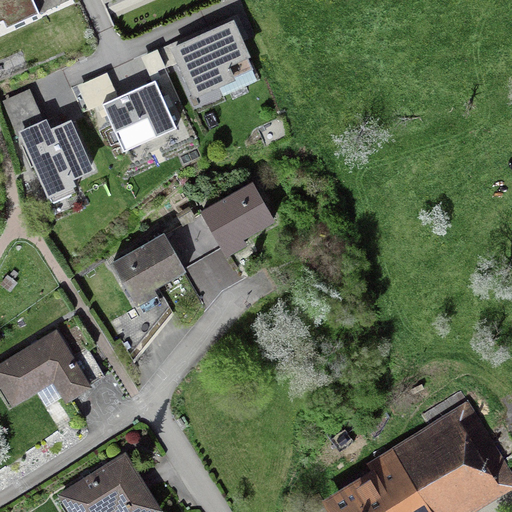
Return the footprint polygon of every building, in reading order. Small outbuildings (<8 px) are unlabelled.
[(32,0),(0,0),(0,27),(4,26),(7,35),(41,20),(32,0)] [(158,74),(178,65),(172,52),(235,24),(243,43),(249,41),(237,15),(140,58),(151,80),(159,76),(158,74)] [(235,24),(172,52),(178,65),(196,104),(236,86),(230,72),(252,62),(243,43),(235,24)] [(89,114),(102,108),(118,101),(108,76),(78,88),(89,114)] [(118,101),(102,108),(122,156),(155,142),(156,144),(177,135),(157,85),(118,101)] [(17,137),(19,137),(18,135),(44,124),(30,90),(2,101),(17,137)] [(44,124),(18,135),(19,137),(47,204),(52,202),(53,206),(78,195),(74,185),(93,176),(71,124),(63,127),(59,118),(44,124)] [(189,208),(177,216),(181,225),(164,235),(163,233),(110,264),(133,309),(111,322),(130,356),(171,308),(162,293),(187,278),(183,273),(192,267),(211,256),(219,251),(227,262),(248,250),(243,245),(274,226),(253,185),(195,217),(189,208)] [(62,399),(66,407),(93,392),(58,331),(0,364),(0,390),(11,410),(43,392),(51,406),(62,399)] [(357,383),(336,396),(344,408),(365,394),(357,383)] [(321,506),(325,511),(477,511),(511,491),(511,477),(511,476),(511,475),(511,472),(468,402),(366,465),(372,474),(321,506)] [(161,511),(127,455),(57,497),(66,511),(161,511)]
